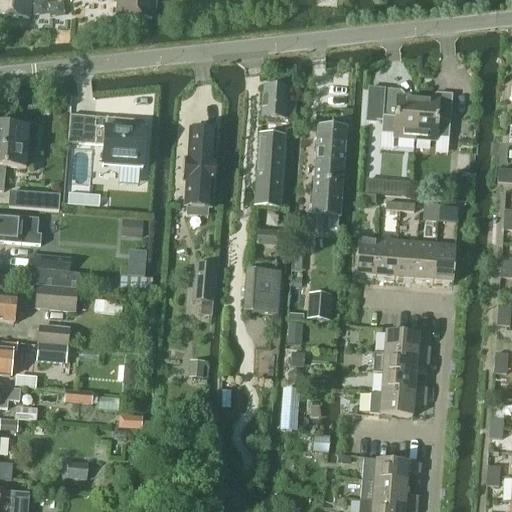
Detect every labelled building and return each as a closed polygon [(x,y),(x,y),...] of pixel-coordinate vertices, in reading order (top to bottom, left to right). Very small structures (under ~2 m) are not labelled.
[(0,0),(0,18),(28,21),(29,0),(118,0),(117,18),(150,21),(152,0),(297,0),(330,3),(330,0),(0,0)] [(260,121),(284,123),(284,122),(292,122),(294,104),(286,104),(287,93),(263,90),(260,121)] [(382,119),(381,135),(393,136),(393,140),(414,141),(417,100),(397,99),(398,92),(383,91),(381,119),(382,119)] [(417,100),(414,141),(435,143),(435,140),(447,141),(449,125),(452,97),(438,96),(437,102),(417,100)] [(68,119),(66,146),(79,147),(103,149),(101,169),(118,171),(117,185),(137,187),(139,173),(141,173),(144,134),(142,134),(143,125),(106,122),(105,131),(92,130),(93,121),(81,120),(68,119)] [(0,194),(1,194),(3,169),(31,172),(32,152),(26,151),(27,131),(0,129),(0,194)] [(183,160),(181,185),(184,185),(182,210),(187,210),(187,209),(206,210),(206,212),(211,212),(212,187),(214,187),(215,181),(210,181),(215,134),(210,134),(209,131),(200,130),(197,133),(190,132),(188,160),(183,160)] [(313,217),(337,218),(344,133),(320,131),(313,217)] [(254,209),(278,211),(284,140),(259,138),(254,209)] [(456,154),(456,166),(468,167),(468,155),(456,154)] [(497,187),(511,188),(511,173),(498,173),(497,187)] [(360,196),(374,197),(375,187),(360,186),(360,196)] [(455,198),(464,198),(465,187),(456,186),(455,198)] [(7,206),(7,210),(58,214),(59,197),(8,194),(8,195),(7,206)] [(360,205),(375,206),(375,198),(361,197),(360,205)] [(385,213),(399,214),(399,206),(385,205),(385,213)] [(399,206),(399,214),(413,215),(413,207),(399,206)] [(423,216),(436,217),(437,209),(423,208),(423,216)] [(437,209),(436,217),(456,219),(457,210),(437,209)] [(511,212),(503,212),(502,222),(511,222),(511,212)] [(0,245),(19,247),(41,249),(42,236),(38,236),(39,221),(6,219),(0,218),(0,245)] [(122,222),(121,239),(142,241),(143,224),(122,222)] [(511,222),(502,222),(502,232),(511,232),(511,222)] [(355,278),(375,279),(378,243),(358,241),(355,278)] [(378,243),(375,279),(394,281),(396,244),(378,243)] [(396,244),(394,281),(412,282),(416,246),(396,244)] [(416,246),(412,282),(431,284),(434,247),(416,246)] [(434,247),(431,284),(451,285),(454,249),(434,247)] [(29,257),(26,288),(37,289),(77,293),(79,276),(68,275),(70,261),(29,257)] [(511,260),(500,260),(499,269),(511,270),(511,264),(511,260)] [(194,265),(190,304),(200,304),(199,319),(211,319),(212,305),(213,305),(216,267),(213,267),(194,265)] [(499,269),(499,279),(511,280),(511,270),(499,269)] [(245,272),(242,313),(274,316),(278,275),(245,272)] [(37,289),(35,312),(75,316),(77,293),(37,289)] [(329,324),(330,298),(307,296),(305,322),(329,324)] [(0,325),(14,326),(16,299),(0,297),(0,325)] [(94,302),(92,315),(121,318),(122,305),(94,302)] [(497,308),(496,318),(508,318),(509,308),(497,308)] [(496,318),(495,328),(508,329),(508,318),(496,318)] [(288,326),(287,340),(300,341),(301,327),(288,326)] [(69,330),(38,328),(36,347),(67,350),(69,330)] [(385,334),(383,355),(428,358),(429,350),(417,349),(418,336),(385,334)] [(0,379),(9,380),(12,353),(16,354),(17,345),(0,343),(0,379)] [(64,366),(65,351),(38,348),(36,364),(64,366)] [(290,355),(289,368),(302,369),(303,356),(303,355),(290,354),(290,355)] [(372,375),(382,375),(415,378),(416,367),(428,368),(428,358),(383,355),(374,355),(372,375)] [(494,355),(493,365),(505,366),(506,356),(494,355)] [(187,379),(201,381),(203,364),(189,363),(187,379)] [(493,365),(492,376),(505,376),(505,366),(493,365)] [(296,369),(286,376),(294,387),(304,379),(296,369)] [(382,375),(380,396),(425,399),(426,391),(414,390),(415,378),(382,375)] [(16,378),(15,389),(35,391),(36,380),(16,378)] [(294,389),(282,388),(282,398),(293,398),(294,389)] [(19,404),(20,392),(0,390),(0,411),(7,412),(8,403),(19,404)] [(91,407),(92,397),(92,395),(64,393),(64,396),(63,405),(91,407)] [(425,409),(425,399),(380,396),(379,417),(411,419),(412,408),(425,409)] [(16,410),(15,422),(36,424),(37,411),(16,410)] [(118,431),(136,432),(141,432),(141,419),(118,418),(118,431)] [(0,433),(16,435),(17,423),(0,421),(0,433)] [(490,421),(490,431),(501,432),(502,422),(490,421)] [(490,431),(489,441),(500,442),(501,432),(490,431)] [(311,454),(327,455),(328,439),(313,438),(311,454)] [(336,465),(350,466),(350,459),(347,458),(337,458),(336,465)] [(360,482),(405,486),(406,475),(418,476),(419,476),(419,471),(419,466),(374,462),(362,461),(360,482)] [(62,481),(100,484),(101,468),(64,464),(62,481)] [(0,483),(10,484),(12,467),(0,466),(0,483)] [(487,469),(486,479),(499,480),(499,470),(487,469)] [(486,479),(486,489),(498,490),(499,480),(486,479)] [(360,482),(359,503),(371,504),(416,507),(417,498),(416,498),(405,497),(405,486),(360,482)] [(0,511),(11,511),(13,496),(0,494),(0,511)] [(276,508),(286,508),(287,497),(277,496),(276,508)] [(359,503),(358,511),(415,511),(416,507),(371,504),(359,503)]
